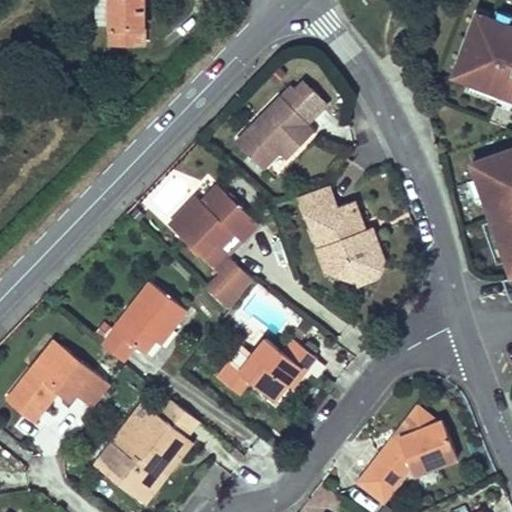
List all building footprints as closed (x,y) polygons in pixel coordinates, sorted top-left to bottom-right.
[(110,42),(144,42),(144,0),(95,0),(95,24),(110,24),(110,42)] [(495,16),(511,22),(511,9),(500,5),(496,14),(495,16)] [(511,22),(495,16),(496,14),(480,8),(460,61),(485,70),(481,81),(503,89),(511,65),(511,22)] [(66,50),(59,58),(67,65),(74,57),(66,50)] [(500,98),(503,89),(481,81),(485,70),(460,61),(456,71),(473,77),(469,86),(500,98)] [(511,65),(503,89),(511,93),(511,92),(511,65)] [(292,84),(236,141),(264,168),(280,151),(286,145),(294,152),(315,130),(308,123),(328,102),(305,79),(296,88),(292,84)] [(511,143),(471,158),(477,174),(479,174),(485,191),(483,191),(492,216),(500,239),(503,238),(509,255),(507,256),(511,270),(511,143)] [(294,152),(286,145),(280,151),(288,159),(294,152)] [(483,191),(485,191),(479,174),(477,174),(468,178),(474,195),(483,191)] [(197,195),(169,224),(221,273),(206,287),(229,309),(254,278),(222,248),(215,241),(228,227),(236,234),(242,240),(259,222),(218,183),(202,200),(197,195)] [(300,195),(328,271),(350,262),(354,274),(377,266),(370,247),(379,243),(373,226),(366,228),(359,231),(356,223),(363,221),(356,200),(338,207),(329,184),(300,195)] [(507,256),(509,255),(503,238),(500,239),(492,216),(483,220),(498,259),(507,256)] [(359,231),(366,228),(363,221),(356,223),(359,231)] [(236,234),(228,227),(215,241),(222,248),(236,234)] [(377,266),(354,274),(357,281),(358,284),(377,277),(385,259),(379,243),(370,247),(377,266)] [(354,274),(350,262),(328,271),(352,279),(357,281),(354,274)] [(187,309),(150,280),(114,328),(101,344),(124,361),(136,345),(145,352),(156,339),(163,329),(168,333),(187,309)] [(161,343),(168,333),(163,329),(156,339),(161,343)] [(302,366),(307,370),(318,356),(293,336),(283,349),(267,336),(240,370),(228,361),(217,375),(240,394),(251,380),(275,400),(288,383),(302,366)] [(30,368),(38,374),(62,344),(54,338),(30,368)] [(38,374),(30,368),(6,399),(34,421),(53,398),(50,396),(55,389),(58,391),(69,401),(76,393),(93,406),(111,383),(62,344),(38,374)] [(307,370),(302,366),(288,383),(294,387),(307,370)] [(58,391),(55,389),(50,396),(53,398),(58,391)] [(139,424),(131,418),(113,441),(133,456),(136,452),(160,470),(187,434),(199,419),(163,391),(151,407),(139,424)] [(139,424),(151,407),(144,401),(131,418),(139,424)] [(459,457),(447,427),(418,404),(358,481),(384,501),(412,465),(425,460),(436,466),(459,457)] [(166,475),(193,439),(187,434),(160,470),(166,475)] [(425,460),(412,465),(415,474),(436,466),(425,460)]
